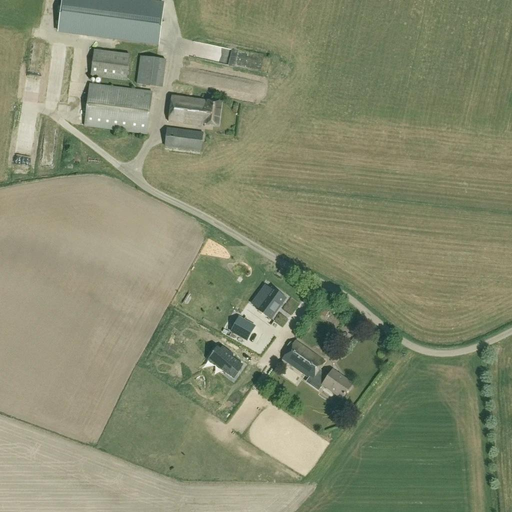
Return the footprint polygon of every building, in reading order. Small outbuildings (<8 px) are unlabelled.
[(158,45),(164,4),(130,0),(62,0),(59,32),(158,45)] [(212,54),(252,61),(254,50),(214,42),(212,54)] [(70,82),(72,43),(59,43),(58,81),(70,82)] [(129,55),(94,51),(90,76),(126,81),(129,55)] [(169,85),(172,56),(147,53),(144,81),(169,85)] [(260,54),(256,65),(269,69),(273,58),(260,54)] [(151,92),(89,84),(84,126),(145,134),(151,92)] [(217,126),(220,103),(207,101),(171,97),(168,123),(204,127),(204,125),(217,126)] [(202,133),(167,128),(164,146),(200,151),(202,133)] [(61,149),(63,142),(50,139),(48,146),(61,149)] [(271,291),(257,312),(271,322),(286,300),(271,291)] [(329,313),(323,309),(319,314),(325,318),(329,313)] [(203,313),(199,323),(227,334),(230,324),(203,313)] [(239,317),(231,332),(247,341),(255,326),(239,317)] [(341,400),(352,385),(332,371),(328,376),(319,370),(324,362),(295,341),(282,359),(305,376),(302,380),(318,391),(322,385),(341,400)] [(214,367),(233,379),(241,367),(237,365),(239,362),(230,355),(231,353),(220,346),(218,348),(215,346),(214,347),(218,349),(213,356),(219,360),(214,367)]
